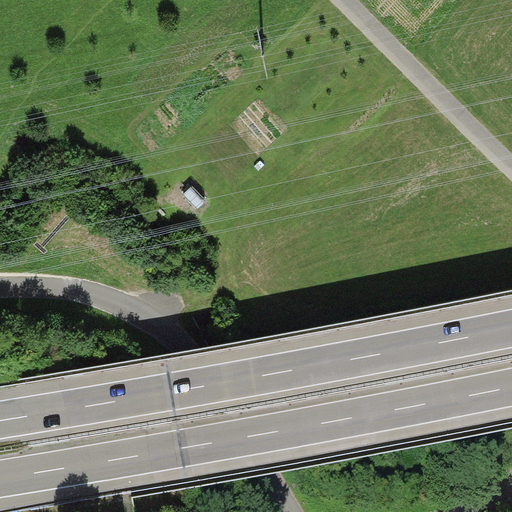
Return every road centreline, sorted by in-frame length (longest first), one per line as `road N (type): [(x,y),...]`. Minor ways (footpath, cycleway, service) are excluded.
road 1 (motorway): [(511,327),(0,419)]
road 2 (motorway): [(0,477),(511,386)]
road 3 (unclassified): [(289,511),(189,353),(162,327),(110,300),(63,288),(0,287)]
